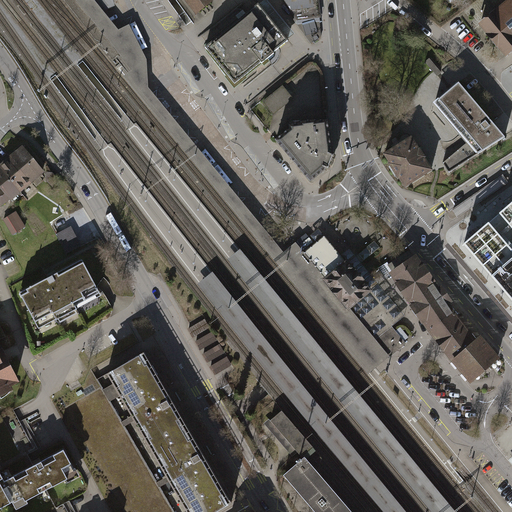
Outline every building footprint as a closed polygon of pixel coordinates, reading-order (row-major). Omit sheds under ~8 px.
[(360,321),(349,308),(325,280),(322,283),(300,256),(303,253),(296,243),(283,253),(148,89),(147,62),(129,25),(125,28),(119,31),(100,11),(91,0),(75,0),(132,71),(128,75),(124,79),(365,370),(369,375),(390,358),(375,340),(367,330),(360,321)] [(91,0),(100,11),(114,5),(112,0),(91,0)] [(183,0),(196,16),(215,0),(183,0)] [(294,21),(318,18),(316,0),(282,0),(282,3),(294,21)] [(482,22),(494,11),(484,0),(483,0),(472,10),(482,22)] [(511,49),(511,0),(481,25),(505,55),(511,49)] [(291,43),(259,5),(204,51),(235,89),(291,43)] [(501,135),(456,82),(434,100),(469,141),(479,153),(501,135)] [(273,116),(295,98),(285,85),(263,103),(273,116)] [(288,125),(289,129),(275,140),(310,182),(326,169),(328,170),(334,155),(332,154),(327,120),(316,121),(316,120),(301,122),(301,120),(292,121),(293,124),(288,125)] [(431,170),(411,139),(385,156),(405,187),(431,170)] [(479,153),(469,141),(443,162),(450,172),(479,153)] [(21,149),(9,158),(31,185),(43,176),(21,149)] [(0,165),(0,167),(21,194),(31,185),(9,158),(0,165)] [(21,194),(0,167),(0,209),(0,210),(21,194)] [(511,202),(463,244),(501,288),(511,300),(511,202)] [(15,214),(2,222),(12,238),(25,230),(15,214)] [(69,229),(56,236),(68,257),(81,249),(69,229)] [(326,237),(324,235),(303,253),(300,256),(322,283),(325,280),(349,308),(370,290),(342,256),(327,239),(326,237)] [(370,290),(349,308),(360,321),(379,305),(387,314),(367,330),(375,340),(392,326),(404,316),(361,264),(380,248),(377,245),(374,242),(356,257),(350,250),(347,253),(342,256),(370,290)] [(370,435),(432,511),(455,511),(383,424),(312,338),(296,318),(240,250),(228,260),(283,328),(299,349),(369,433),(370,435)] [(458,365),(472,381),(497,359),(479,338),(477,340),(468,329),(465,331),(454,316),(458,313),(448,301),(440,290),(438,291),(432,283),(434,282),(433,281),(431,282),(416,259),(415,260),(409,252),(389,265),(388,263),(381,268),(384,276),(389,278),(394,274),(413,304),(427,324),(434,333),(458,365)] [(80,257),(16,293),(40,336),(59,325),(79,314),(104,300),(80,257)] [(212,272),(198,284),(253,353),(268,372),(341,459),(385,511),(406,511),(354,448),(283,362),(267,341),(212,272)] [(367,330),(387,314),(379,305),(360,321),(367,330)] [(193,339),(209,330),(204,322),(188,331),(193,339)] [(406,344),(392,326),(375,340),(390,358),(406,344)] [(200,352),(217,342),(212,334),(196,344),(200,352)] [(0,397),(21,387),(0,344),(0,397)] [(187,424),(143,344),(102,366),(147,446),(187,424)] [(207,364),(224,355),(219,347),(203,356),(207,364)] [(215,377),(231,367),(227,359),(210,369),(215,377)] [(282,412),(270,422),(302,458),(300,460),(285,473),(282,476),(312,511),(348,511),(303,458),(309,453),(314,448),(282,412)] [(268,421),(264,425),(292,457),(296,453),(268,421)] [(187,424),(147,446),(184,511),(217,511),(235,501),(187,424)] [(2,485),(13,506),(16,511),(76,480),(62,453),(2,485)] [(0,481),(0,511),(13,506),(2,485),(0,481)]
